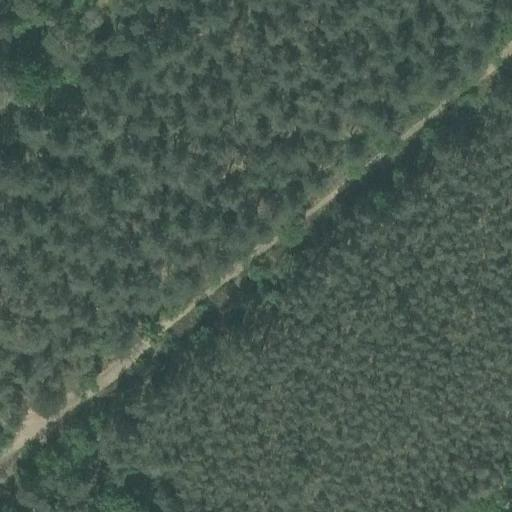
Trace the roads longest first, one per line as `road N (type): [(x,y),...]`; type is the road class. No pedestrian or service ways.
road 1 (track): [(511,50),(40,439)]
road 2 (track): [(40,439),(172,511)]
